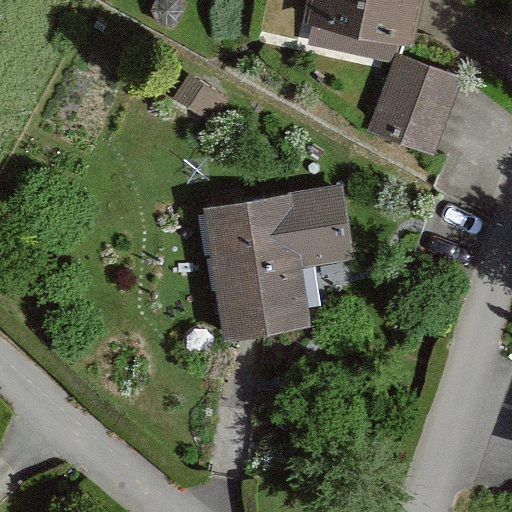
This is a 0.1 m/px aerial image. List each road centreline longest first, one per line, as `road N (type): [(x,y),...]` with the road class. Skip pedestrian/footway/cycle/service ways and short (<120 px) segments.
road 1 (residential): [(425,511),(511,239)]
road 2 (unclassified): [(177,511),(0,360)]
